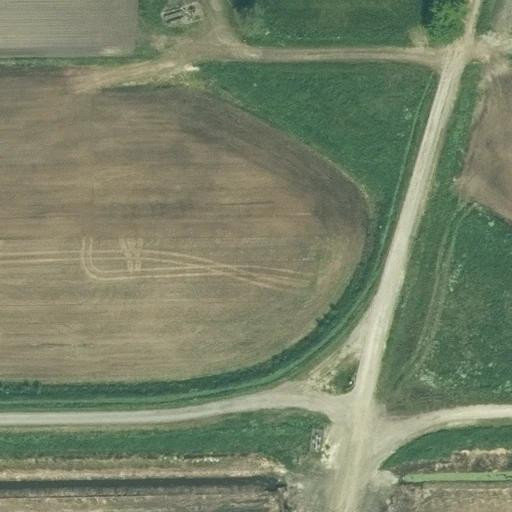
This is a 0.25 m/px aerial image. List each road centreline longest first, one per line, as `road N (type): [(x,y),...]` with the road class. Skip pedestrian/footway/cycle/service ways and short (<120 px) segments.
road 1 (track): [(462,0),(324,511)]
road 2 (track): [(0,411),(136,409),(288,390),(348,405)]
road 3 (track): [(337,455),(453,416),(511,414)]
